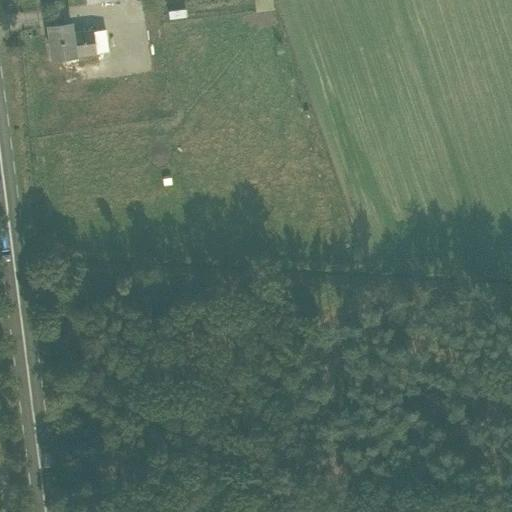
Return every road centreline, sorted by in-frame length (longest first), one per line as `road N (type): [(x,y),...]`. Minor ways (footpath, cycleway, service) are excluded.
road 1 (primary): [(45,511),(0,163)]
road 2 (track): [(299,511),(5,502)]
